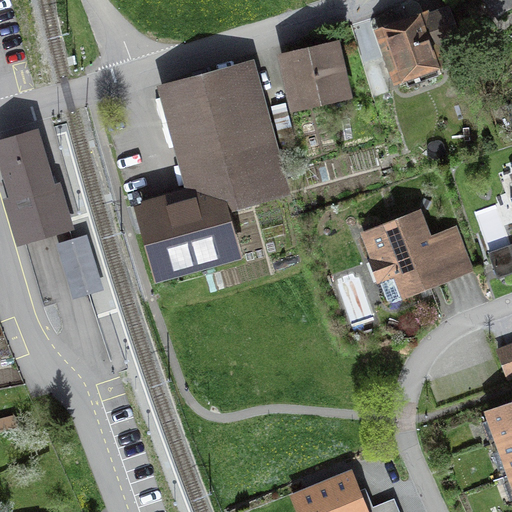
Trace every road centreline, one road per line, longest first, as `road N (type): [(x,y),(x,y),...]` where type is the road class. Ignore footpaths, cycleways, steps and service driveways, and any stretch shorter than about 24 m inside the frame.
road 1 (unclassified): [(0,250),(119,511)]
road 2 (residential): [(438,511),(409,451),(411,379),(440,335),(511,301)]
road 3 (residential): [(140,77),(353,0)]
road 4 (residential): [(0,118),(140,77)]
